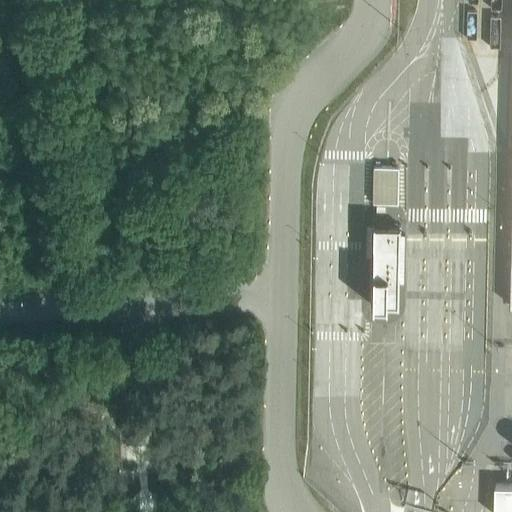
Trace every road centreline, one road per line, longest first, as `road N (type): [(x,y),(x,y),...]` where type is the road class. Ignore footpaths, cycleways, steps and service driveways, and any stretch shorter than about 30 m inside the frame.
road 1 (unknown): [(417,505),(439,274),(446,19),(372,82),(357,161),(350,308),(366,420)]
road 2 (unclassified): [(284,302),(293,117),(362,28),(371,0)]
road 3 (unclassified): [(0,307),(284,302)]
road 4 (unclassified): [(295,511),(278,457),(284,302)]
